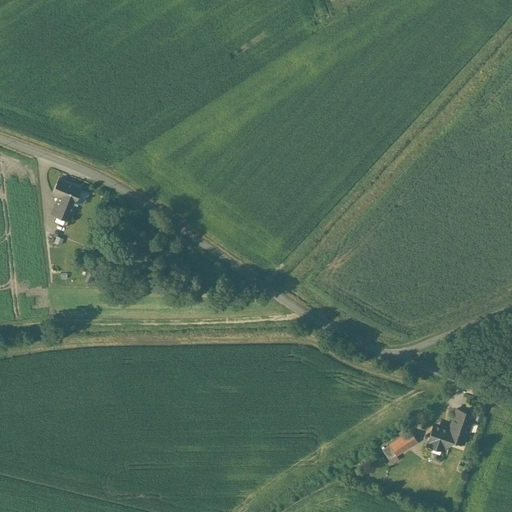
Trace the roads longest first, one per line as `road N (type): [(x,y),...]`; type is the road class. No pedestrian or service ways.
road 1 (unclassified): [(0,139),(112,186),(303,315),(400,361)]
road 2 (track): [(303,315),(0,332)]
road 3 (residential): [(511,308),(400,361)]
